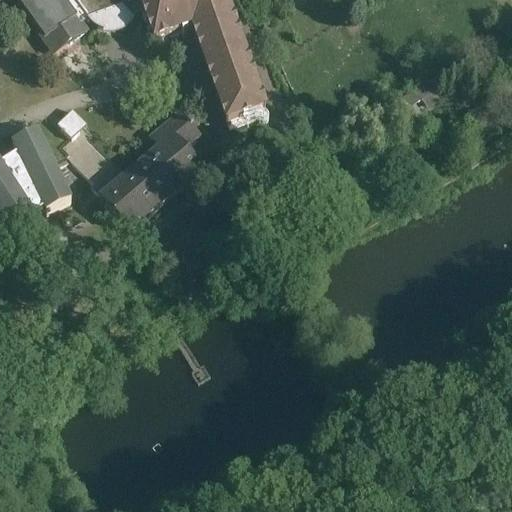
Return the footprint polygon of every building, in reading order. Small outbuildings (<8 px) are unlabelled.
[(0,0),(0,2),(3,0),(13,0),(44,43),(43,44),(54,59),(55,58),(85,36),(86,36),(80,27),(66,7),(61,0),(0,0)] [(72,0),(75,4),(66,7),(80,27),(89,23),(93,27),(96,30),(100,31),(104,33),(108,33),(112,33),(118,32),(121,31),(127,27),(132,21),(137,17),(143,15),(154,47),(192,33),(196,45),(226,130),(264,117),(264,115),(263,115),(259,103),(260,103),(259,101),(258,101),(254,91),(255,91),(254,88),(250,90),(246,78),(250,76),(249,74),(246,75),(241,64),(245,62),(244,60),(241,61),(237,51),(241,50),(240,48),(236,49),(232,37),(236,36),(235,34),(231,35),(227,23),(231,22),(230,19),(226,21),(223,11),(227,9),(226,7),(222,8),(219,0),(72,0)] [(73,116),(59,129),(73,143),(87,130),(73,116)] [(164,153),(125,186),(124,185),(103,205),(100,208),(101,209),(103,208),(127,236),(125,238),(126,239),(147,221),(148,222),(201,177),(183,156),(199,143),(191,134),(193,132),(189,128),(188,129),(180,121),(159,139),(155,142),(164,153)] [(18,160),(44,217),(46,220),(71,209),(37,137),(12,148),(18,160)] [(44,217),(18,160),(8,166),(1,171),(34,223),(44,217)] [(34,223),(1,171),(0,169),(0,221),(15,245),(39,230),(34,223)]
